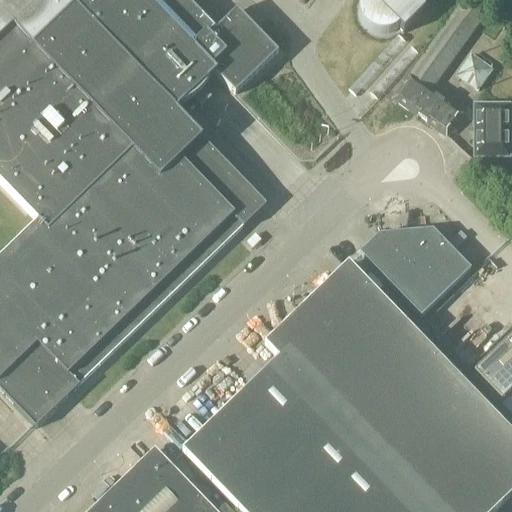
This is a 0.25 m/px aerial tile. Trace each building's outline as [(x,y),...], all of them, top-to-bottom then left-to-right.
[(0,393),(36,430),(79,388),(243,229),(243,230),(266,208),(177,114),(215,76),(235,97),(278,55),(236,11),(215,32),(184,0),(0,0),(0,184),(38,224),(0,260),(0,393)] [(361,0),(362,1),(360,3),(359,6),(359,8),(358,11),(358,14),(359,16),(359,19),(360,21),(361,24),(363,26),(364,28),(366,30),(368,32),(371,33),(373,34),(376,35),(378,36),(381,36),(384,36),(386,36),(389,35),(391,34),(394,33),(396,31),(398,30),(403,35),(425,14),(411,0),(361,0)] [(411,113),(419,119),(443,136),(459,115),(426,92),(481,17),(464,5),(413,75),(410,73),(391,100),(410,114),(411,113)] [(491,72),(470,57),(455,78),(476,93),(491,72)] [(507,108),(475,108),(475,157),(507,158),(507,108)] [(358,255),(420,319),(470,271),(432,232),(381,236),(378,236),(358,255)] [(495,511),(511,496),(511,436),(347,266),(264,347),(277,361),(181,454),(237,511),(495,511)] [(501,403),(511,391),(511,336),(473,374),(501,403)] [(211,511),(154,452),(92,511),(211,511)]
